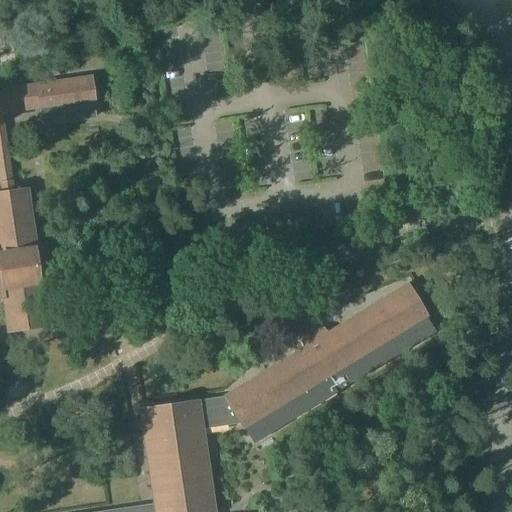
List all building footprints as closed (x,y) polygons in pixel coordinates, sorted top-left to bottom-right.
[(0,128),(5,128),(3,113),(42,107),(46,125),(97,118),(93,78),(0,90),(0,128)] [(0,298),(4,298),(9,332),(46,327),(45,316),(41,286),(36,247),(26,189),(15,190),(5,128),(0,128),(0,189),(1,194),(0,193),(0,298)] [(83,275),(150,259),(147,244),(79,260),(83,275)] [(239,422),(243,428),(246,426),(253,440),(433,330),(424,317),(426,316),(407,286),(328,334),(324,328),(319,328),(303,338),(301,341),(304,349),(224,398),(239,422)] [(213,511),(201,427),(239,422),(224,398),(200,401),(200,402),(141,410),(155,505),(104,511),(213,511)]
